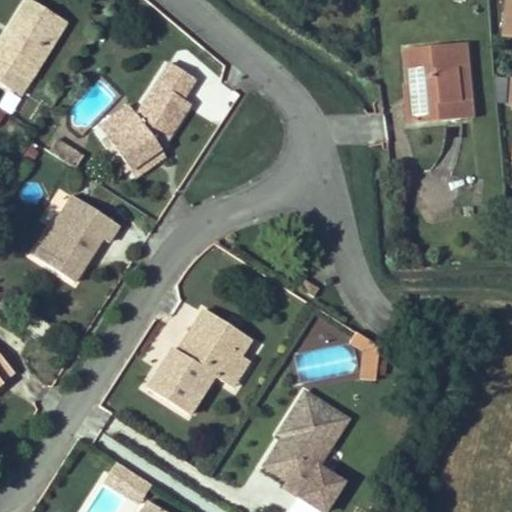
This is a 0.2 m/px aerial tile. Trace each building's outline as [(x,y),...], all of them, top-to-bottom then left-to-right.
[(29,82),(65,22),(28,0),(25,0),(0,43),(0,84),(7,89),(16,74),(29,82)] [(474,119),(467,43),(441,46),(441,52),(460,50),(462,68),(459,69),(462,102),(467,101),(469,119),(474,119)] [(406,49),(409,85),(413,85),(416,124),(469,119),(467,101),(462,102),(459,69),(462,68),(460,50),(441,52),(441,46),(406,49)] [(169,63),(134,117),(105,138),(126,171),(134,166),(139,173),(153,163),(149,156),(159,149),(154,142),(160,132),(168,137),(189,104),(181,99),(194,79),(169,63)] [(20,97),(29,82),(16,74),(7,89),(20,97)] [(416,124),(413,85),(409,85),(405,86),(409,124),(416,124)] [(127,107),(98,128),(105,138),(134,117),(127,107)] [(159,149),(168,137),(160,132),(154,142),(159,149)] [(56,139),(48,152),(74,169),(83,157),(56,139)] [(159,149),(149,156),(153,163),(164,156),(159,149)] [(73,282),(101,239),(107,242),(118,226),(71,196),(32,256),(73,282)] [(304,281),(299,290),(313,298),(318,290),(304,281)] [(171,349),(145,389),(187,416),(213,376),(221,382),(238,356),(248,340),(203,310),(188,333),(194,337),(181,356),(171,349)] [(378,346),(355,332),(348,344),(362,351),(359,379),(375,382),(378,346)] [(194,337),(188,333),(176,352),(181,356),(194,337)] [(238,356),(221,382),(231,388),(248,362),(238,356)] [(0,357),(0,383),(13,373),(0,357)] [(300,491),(296,497),(319,511),(322,511),(341,483),(317,467),(347,421),(304,393),(281,428),(292,435),(269,470),(286,481),(300,491)] [(281,437),(262,466),(269,470),(292,435),(281,428),(277,434),(281,437)] [(115,464),(103,483),(138,505),(150,487),(115,464)] [(282,488),(296,497),(300,491),(286,481),(282,488)] [(161,511),(145,502),(139,511),(161,511)]
